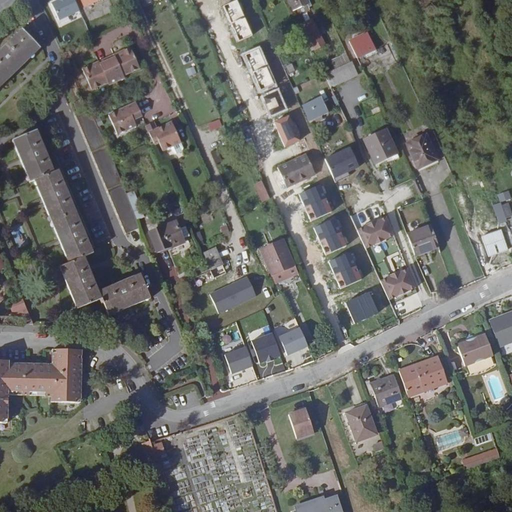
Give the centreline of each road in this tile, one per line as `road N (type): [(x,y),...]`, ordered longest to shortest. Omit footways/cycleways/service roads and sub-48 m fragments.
road 1 (residential): [(511,277),(314,372),(175,418),(153,405),(109,345),(0,338)]
road 2 (residential): [(28,0),(60,79),(53,94),(114,236),(139,261),(176,342),(157,359)]
road 3 (unknown): [(348,355),(268,172),(267,147),(206,0)]
